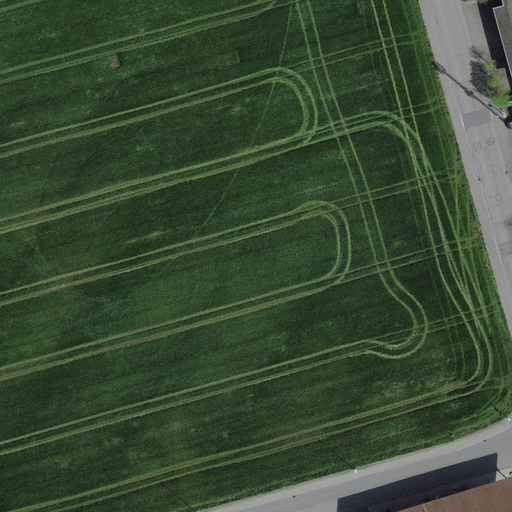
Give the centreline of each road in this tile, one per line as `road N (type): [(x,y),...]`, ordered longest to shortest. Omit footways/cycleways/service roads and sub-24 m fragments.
road 1 (residential): [(501,239),(438,0)]
road 2 (residential): [(286,511),(511,448)]
